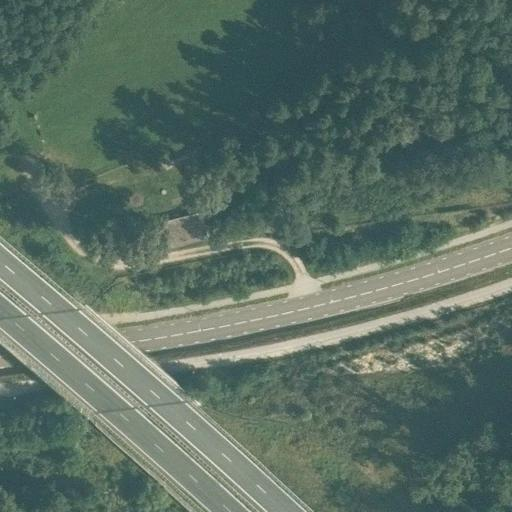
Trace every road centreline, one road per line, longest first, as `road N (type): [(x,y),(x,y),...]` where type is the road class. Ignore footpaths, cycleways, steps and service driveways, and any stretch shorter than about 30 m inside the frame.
road 1 (track): [(312,305),(297,266),(275,246),(105,266),(74,241),(63,213),(79,188),(268,115)]
road 2 (tertiary): [(0,356),(251,319),(424,277),(511,246)]
road 3 (trunk): [(287,511),(0,260)]
road 4 (trunk): [(0,312),(228,511)]
